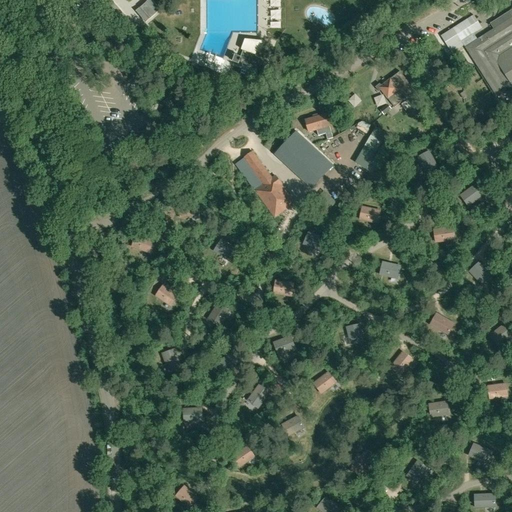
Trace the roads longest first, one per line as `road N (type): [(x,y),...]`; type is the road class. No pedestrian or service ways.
road 1 (unclassified): [(65,231),(144,202),(272,105),(315,89),(464,0)]
road 2 (unclassified): [(111,511),(111,446),(65,231)]
road 3 (unclassified): [(65,231),(0,35)]
